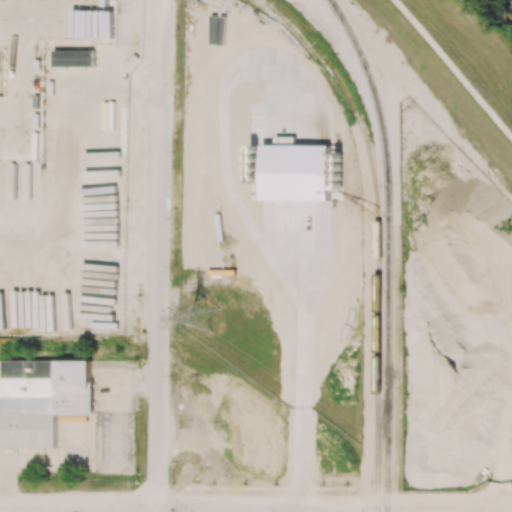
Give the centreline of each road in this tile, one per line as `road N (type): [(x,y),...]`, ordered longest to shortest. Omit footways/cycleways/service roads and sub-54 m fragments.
road 1 (residential): [(157,507),(164,0)]
road 2 (residential): [(511,505),(157,507)]
road 3 (tertiary): [(157,507),(0,505)]
